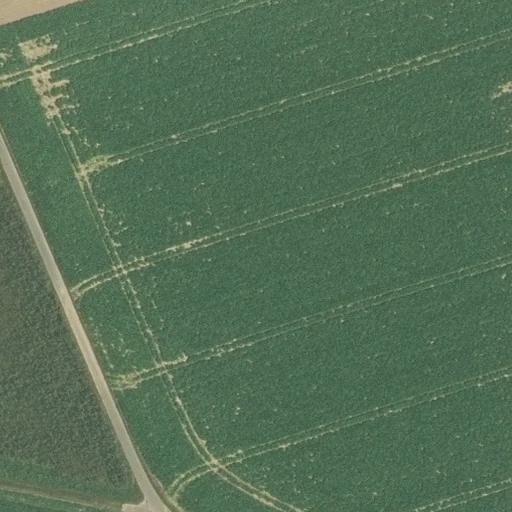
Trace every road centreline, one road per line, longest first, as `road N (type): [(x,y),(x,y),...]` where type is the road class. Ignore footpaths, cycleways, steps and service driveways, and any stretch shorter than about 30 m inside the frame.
road 1 (track): [(0,121),(153,511)]
road 2 (track): [(0,486),(141,511)]
